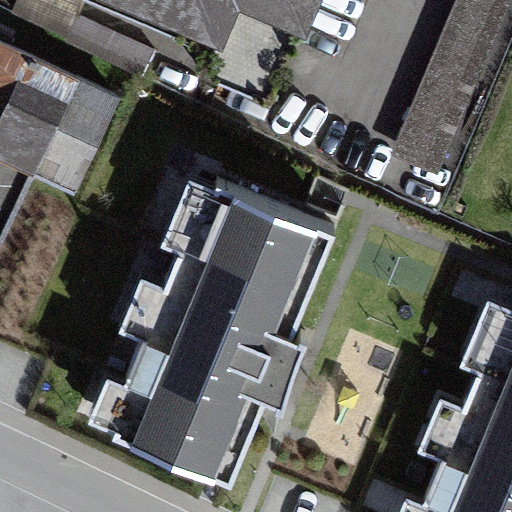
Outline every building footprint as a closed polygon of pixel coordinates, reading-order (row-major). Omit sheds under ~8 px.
[(133,0),(224,40),(241,0),(243,0),(310,30),(323,0),(133,0)] [(508,0),(454,0),(394,149),(441,168),(508,0)] [(0,148),(77,184),(124,82),(9,29),(0,48),(0,148)] [(332,213),(192,155),(161,230),(179,238),(163,277),(144,269),(126,314),(150,324),(128,376),(110,369),(92,411),(227,467),(261,385),(283,394),(311,328),(288,319),(332,213)] [(511,511),(511,299),(481,288),(453,359),(475,368),(463,396),(436,385),(410,449),(433,458),(422,485),(403,478),(388,511),(511,511)]
